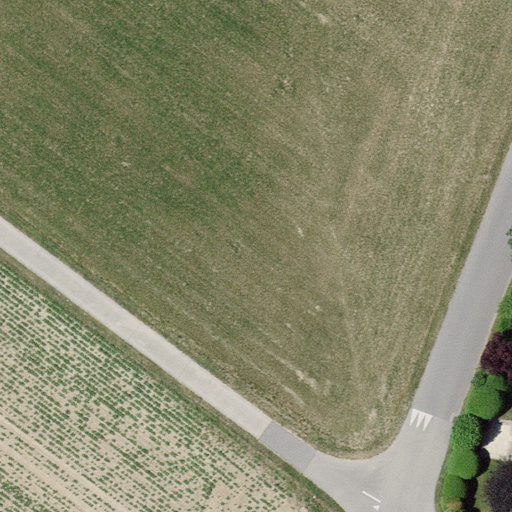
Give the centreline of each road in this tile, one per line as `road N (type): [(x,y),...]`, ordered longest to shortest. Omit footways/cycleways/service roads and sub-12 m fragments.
road 1 (track): [(0,233),(370,511)]
road 2 (residential): [(511,211),(430,422),(406,511)]
